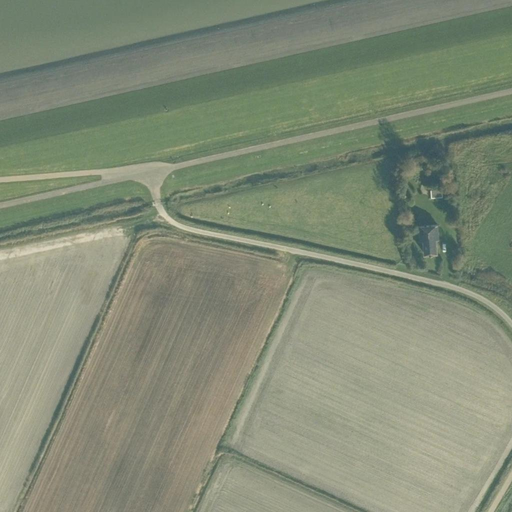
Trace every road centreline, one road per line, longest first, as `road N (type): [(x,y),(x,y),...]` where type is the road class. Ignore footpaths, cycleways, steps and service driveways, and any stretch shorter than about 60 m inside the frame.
road 1 (track): [(504,0),(0,115)]
road 2 (unclassified): [(511,324),(467,291),(184,227),(157,202)]
